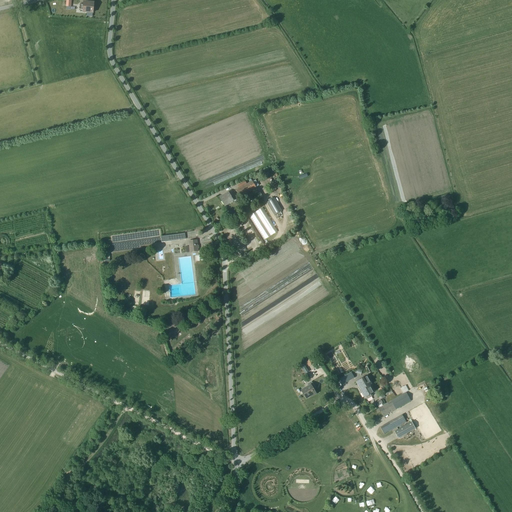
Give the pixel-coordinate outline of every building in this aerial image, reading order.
[(83,12),(93,13),(94,3),(83,2),(83,5),(80,5),(79,10),(83,10),(83,12)] [(252,181),(236,191),(240,199),(257,189),(252,181)] [(233,201),(232,199),(234,197),(231,191),(228,193),(220,198),(225,206),(233,201)] [(282,211),(274,198),(273,199),(272,198),(267,201),(268,202),(267,202),(274,215),(282,211)] [(264,240),(277,232),(262,208),(249,217),(264,240)] [(161,237),(161,243),(185,240),(185,234),(161,237)] [(198,251),(198,248),(197,240),(188,241),(189,252),(198,251)] [(317,362),(316,360),(315,357),(306,361),(308,366),(317,362)] [(363,362),(370,375),(375,371),(368,359),(363,362)] [(361,393),(362,393),(365,397),(366,397),(367,400),(372,397),(370,395),(373,393),(369,386),(371,385),(367,377),(356,382),(358,385),(359,385),(360,387),(359,388),(361,393)] [(311,396),(311,397),(316,394),(313,388),(315,387),(312,382),(307,385),(308,387),(301,391),(306,399),(311,396)] [(401,393),(407,390),(404,385),(398,388),(401,393)] [(380,403),(377,405),(384,416),(386,415),(411,402),(406,393),(396,398),(382,406),(380,403)] [(406,422),(402,415),(389,422),(393,430),(406,422)] [(389,422),(380,427),(384,435),(393,430),(389,422)] [(411,422),(394,432),(398,439),(415,429),(411,422)]
